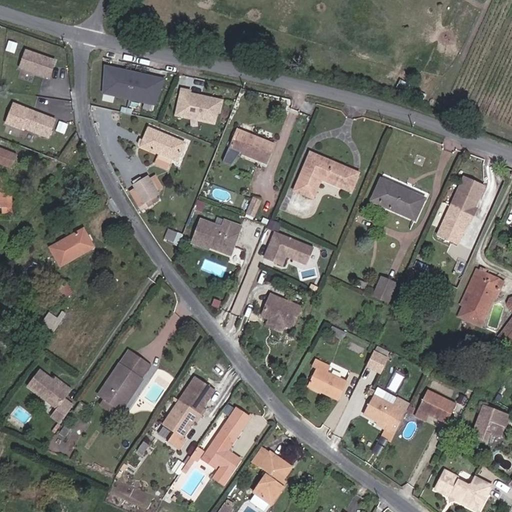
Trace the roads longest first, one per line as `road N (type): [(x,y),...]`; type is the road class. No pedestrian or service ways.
road 1 (residential): [(89,37),(87,122),(124,206),(296,429),(408,511)]
road 2 (tertiary): [(89,37),(360,100),(511,154)]
